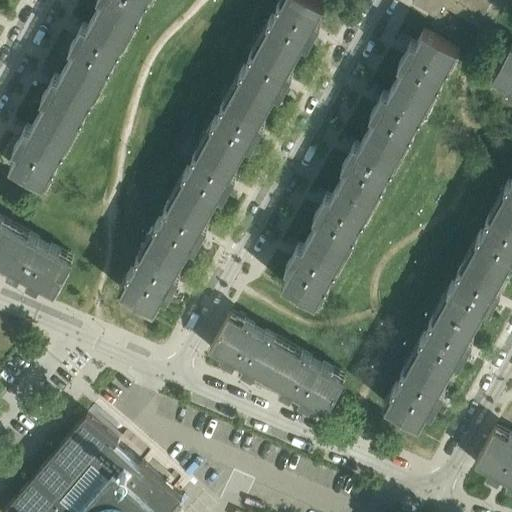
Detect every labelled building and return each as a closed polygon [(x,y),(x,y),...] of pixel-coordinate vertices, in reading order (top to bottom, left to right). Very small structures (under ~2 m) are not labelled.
[(101,0),(96,10),(130,29),(146,0),(101,0)] [(281,0),(263,34),(297,53),(304,40),(309,43),(318,27),(322,19),(317,16),(325,3),(320,0),(281,0)] [(444,4),(436,0),(413,0),(413,1),(438,15),(444,4)] [(446,0),(445,3),(479,23),(491,0),(446,0)] [(75,48),(68,61),(102,80),(130,29),(96,10),(88,24),(83,21),(70,45),(75,48)] [(397,78),(431,97),(459,46),(450,41),(425,27),(417,41),(412,38),(399,62),(404,65),(397,78)] [(297,53),(263,34),(235,85),(269,104),(276,91),(281,93),(294,69),(289,67),(297,53)] [(511,43),(494,76),(508,84),(505,89),(511,92),(511,43)] [(40,111),(74,130),(102,80),(68,61),(60,75),(55,72),(42,96),(47,99),(40,111)] [(376,115),(368,129),(403,148),(431,97),(397,78),(389,91),(384,88),(371,112),(376,115)] [(206,136),(240,155),(248,142),(253,144),(266,120),(261,118),(269,104),(235,85),(206,136)] [(74,130),(40,111),(32,124),(27,122),(19,137),(14,146),(19,148),(11,162),(45,181),(74,130)] [(347,166),(340,180),(374,199),(403,148),(368,129),(361,142),(356,140),(343,164),(347,166)] [(178,186),(212,205),(220,192),(225,194),(238,170),(233,168),(240,155),(206,136),(178,186)] [(511,178),(500,200),(511,207),(511,178)] [(319,217),(312,230),(346,249),(374,199),(340,180),(333,193),(328,191),(315,214),(319,217)] [(178,186),(150,237),(184,256),(191,243),(196,245),(210,221),(205,219),(212,205),(178,186)] [(511,207),(500,200),(472,251),(506,270),(511,258),(511,207)] [(0,254),(16,225),(0,215),(0,254)] [(16,225),(0,254),(0,259),(11,266),(9,271),(20,277),(23,272),(31,277),(28,281),(39,288),(42,283),(56,290),(74,257),(16,225)] [(346,249),(312,230),(305,243),(300,241),(291,256),(287,265),(291,267),(283,281),(317,300),(346,249)] [(184,256),(150,237),(121,288),(155,307),(163,293),(168,295),(173,287),(182,272),(177,269),(184,256)] [(472,251),(444,301),(478,320),(485,307),(490,310),(503,286),(498,283),(506,270),(472,251)] [(415,351),(449,371),(457,358),(461,360),(475,336),(470,334),(478,320),(444,301),(415,351)] [(257,369),(270,377),(289,343),(231,310),(212,344),(226,352),(223,357),(235,363),(237,358),(245,363),(242,367),(254,374),(257,369)] [(289,343),(270,377),(283,384),(280,389),(292,395),(295,390),(302,395),(300,399),(311,406),(314,401),(328,409),(347,375),(289,343)] [(449,371),(415,351),(387,403),(421,422),(429,408),(433,411),(434,410),(447,387),(442,384),(449,371)] [(88,411),(2,511),(167,511),(184,494),(175,486),(174,485),(168,480),(167,479),(144,459),(143,459),(140,462),(116,442),(120,438),(88,411)] [(511,433),(496,425),(477,459),(490,467),(488,471),(499,478),(502,473),(510,477),(507,482),(511,484),(511,433)]
